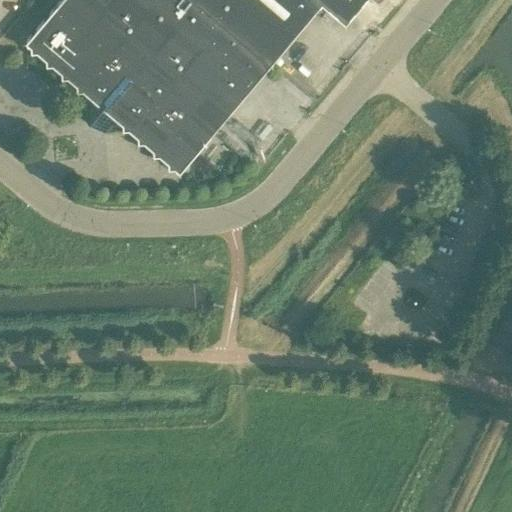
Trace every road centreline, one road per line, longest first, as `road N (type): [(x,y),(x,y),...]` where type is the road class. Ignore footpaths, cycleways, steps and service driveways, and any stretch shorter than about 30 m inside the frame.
road 1 (unclassified): [(437,0),(278,186),(228,218),(85,222),(48,207),(0,165)]
road 2 (unclassified): [(511,391),(427,372),(225,355),(0,359)]
